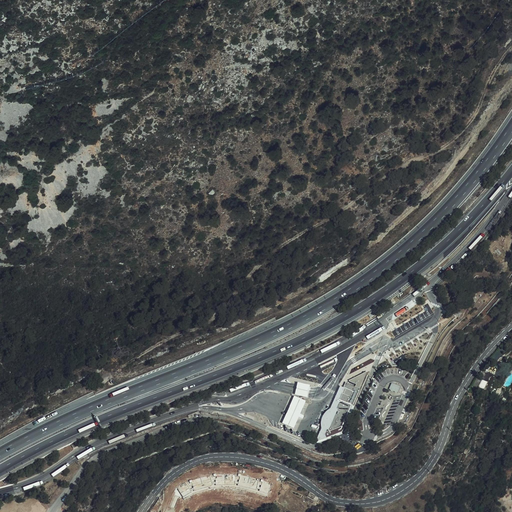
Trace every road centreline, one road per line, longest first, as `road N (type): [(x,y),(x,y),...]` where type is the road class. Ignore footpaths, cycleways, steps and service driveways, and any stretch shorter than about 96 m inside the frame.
road 1 (motorway): [(511,127),(425,231),(337,299),(0,453)]
road 2 (motorway): [(0,469),(345,316),(427,259),(511,170)]
road 3 (secondary): [(511,327),(466,379),(432,460),(398,493),(337,502),(270,463),(206,457),(176,470),(142,511)]
road 4 (track): [(504,276),(452,333),(410,425),(378,455),(332,462),(203,416)]
road 5 (motorway): [(0,492),(191,407)]
road 6 (motorway): [(430,283),(511,188)]
